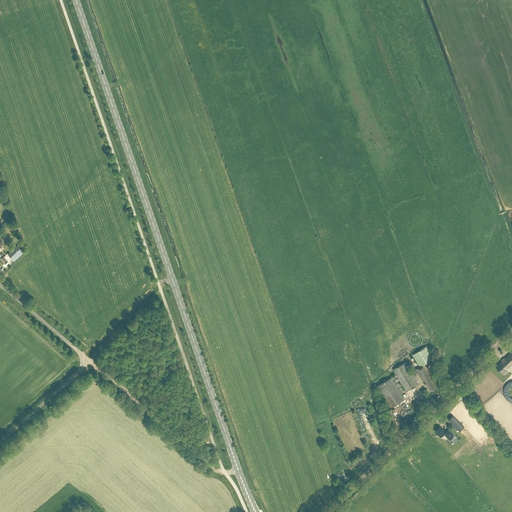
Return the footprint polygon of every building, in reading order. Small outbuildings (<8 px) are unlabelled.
[(17,245),(7,254),(14,261),(24,252),(17,245)] [(415,369),(428,392),(438,386),(425,363),(431,359),(424,347),(413,354),(420,366),(415,369)] [(500,364),(496,367),(503,375),(507,371),(507,370),(509,367),(511,364),(511,350),(499,362),(500,364)] [(405,399),(403,395),(401,392),(405,390),(405,391),(419,383),(406,361),(393,369),(396,374),(377,385),(390,408),(405,399)] [(390,420),(391,428),(396,427),(395,418),(396,418),(392,408),(386,411),(390,420)] [(448,420),(460,431),(464,427),(453,415),(448,420)] [(443,434),(448,438),(450,440),(452,437),(454,435),(452,433),(448,429),(446,431),(440,426),(435,431),(440,437),(443,434)]
